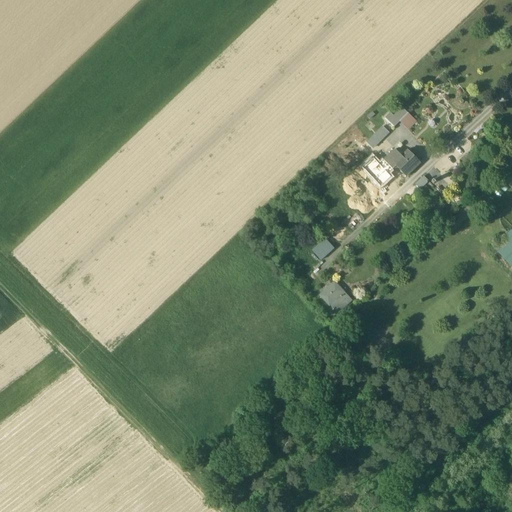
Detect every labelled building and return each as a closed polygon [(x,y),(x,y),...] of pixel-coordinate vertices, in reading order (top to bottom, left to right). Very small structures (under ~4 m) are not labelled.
[(395,116),(392,113),(386,120),(396,129),(401,124),(409,132),(418,122),(402,108),(395,116)] [(385,128),(369,144),(376,150),(391,135),(385,128)] [(412,171),(400,158),(394,163),(388,156),(376,167),(385,176),(389,173),(399,183),(412,171)] [(426,179),(416,188),(421,193),(431,185),(426,179)] [(511,231),(491,249),(511,270),(511,231)] [(325,237),(311,250),(321,261),(335,248),(325,237)] [(336,285),(330,291),(339,300),(345,294),(336,285)] [(339,300),(330,291),(327,294),(336,303),(339,300)] [(327,294),(315,305),(324,314),(329,309),(336,303),(327,294)] [(329,309),(338,319),(354,303),(345,294),(339,300),(336,303),(329,309)] [(338,319),(329,309),(324,314),(322,316),(334,329),(341,322),(338,319)]
